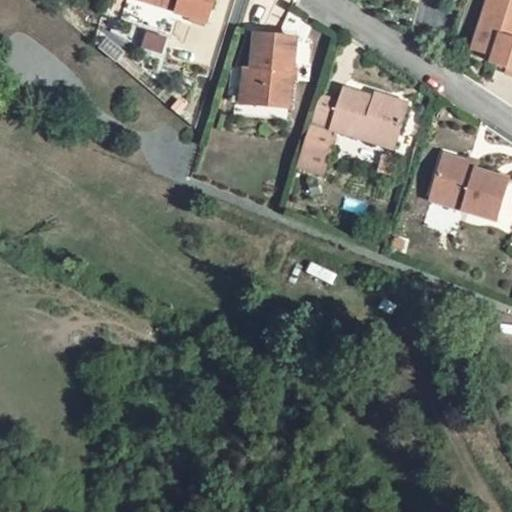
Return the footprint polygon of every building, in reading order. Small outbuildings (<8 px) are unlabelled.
[(213,0),(128,0),(123,18),(171,34),(178,12),(207,21),(213,0)] [(511,0),(487,0),(472,50),(493,57),(491,64),(511,70),(511,0)] [(296,38),(254,35),(248,105),(289,109),(296,38)] [(251,72),(244,71),(240,105),(248,105),(251,72)] [(338,102),(319,96),(311,123),(297,167),(321,174),(336,131),(393,150),(407,109),(343,89),(338,102)] [(478,166),(443,156),(432,192),(464,203),(462,211),(496,222),(509,181),(477,171),(478,166)] [(464,203),(432,192),(429,200),(462,211),(464,203)]
